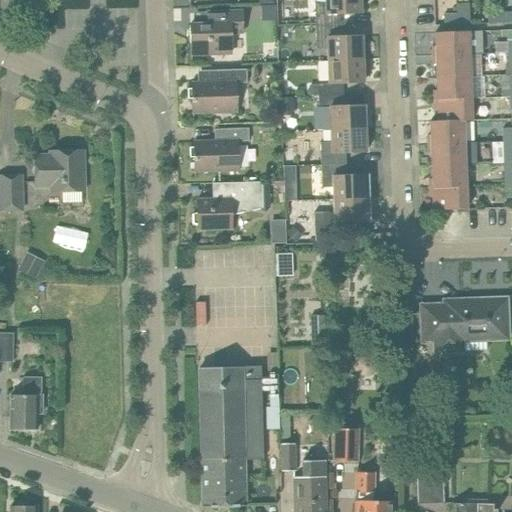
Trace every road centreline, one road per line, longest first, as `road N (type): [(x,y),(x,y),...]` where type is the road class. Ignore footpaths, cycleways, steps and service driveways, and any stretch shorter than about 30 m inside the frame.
road 1 (residential): [(133,506),(153,419),(142,121)]
road 2 (residential): [(511,247),(425,248),(406,229),(395,0)]
road 3 (residential): [(142,121),(118,102),(0,53)]
road 4 (unclassified): [(155,36),(48,35),(29,16),(29,0)]
road 5 (tertiary): [(133,506),(0,459)]
